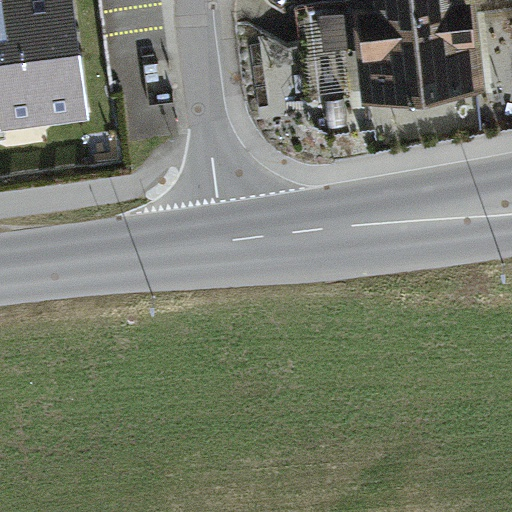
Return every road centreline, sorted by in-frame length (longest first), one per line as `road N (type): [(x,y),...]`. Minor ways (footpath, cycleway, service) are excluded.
road 1 (tertiary): [(223,242),(511,197)]
road 2 (residential): [(223,242),(211,149),(209,0)]
road 3 (tertiary): [(0,271),(223,242)]
